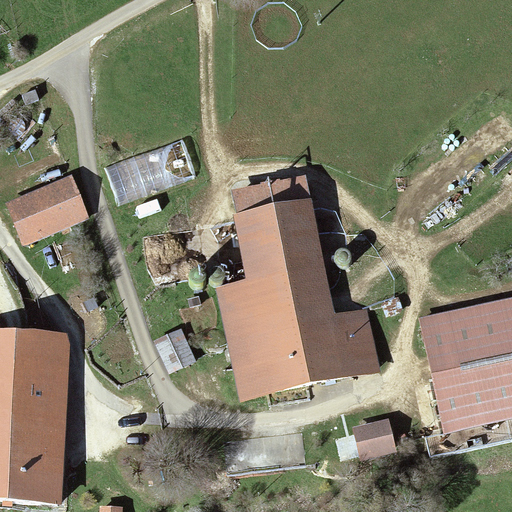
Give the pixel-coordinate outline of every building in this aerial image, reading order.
[(77,180),(10,205),(24,243),(91,218),(77,180)] [(310,206),(236,222),(250,283),(218,290),(242,398),(382,367),(369,308),(334,316),(310,206)] [(511,298),(421,320),(446,427),(511,412),(511,298)] [(67,335),(0,333),(0,496),(63,498),(67,335)] [(388,418),(352,427),(360,460),(396,451),(388,418)]
